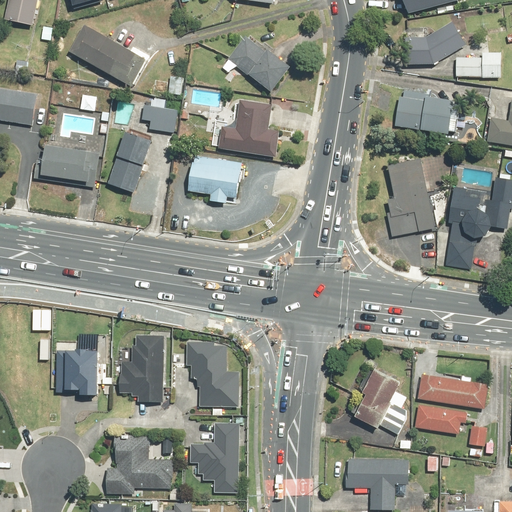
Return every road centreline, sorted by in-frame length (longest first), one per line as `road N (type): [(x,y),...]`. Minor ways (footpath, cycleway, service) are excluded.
road 1 (secondary): [(329,191),(348,40),(343,0)]
road 2 (primary): [(292,431),(254,333),(197,282)]
road 3 (primary): [(197,282),(288,240),(329,191)]
road 4 (tertiary): [(315,298),(292,431)]
road 5 (primary): [(329,191),(355,253),(394,305)]
road 6 (primary): [(0,234),(41,240),(121,271)]
road 7 (primary): [(121,271),(0,268)]
